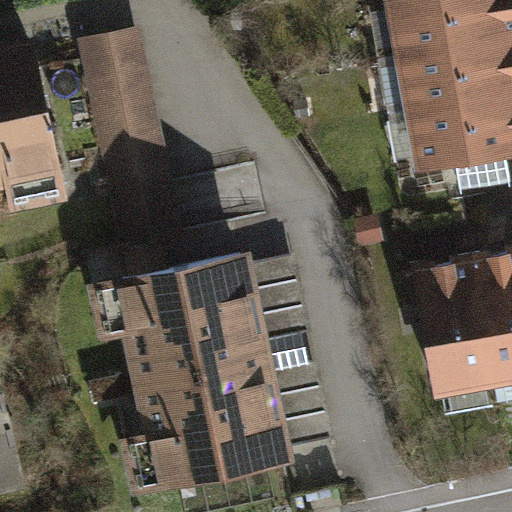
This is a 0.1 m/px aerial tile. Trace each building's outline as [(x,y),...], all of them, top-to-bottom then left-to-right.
[(511,0),(392,0),(401,46),(511,26),(511,0)] [(141,24),(83,36),(125,239),(183,227),(141,24)] [(511,26),(401,46),(410,101),(511,83),(511,26)] [(34,30),(0,36),(0,176),(6,175),(11,201),(66,190),(34,30)] [(511,83),(410,101),(419,157),(457,150),(463,185),(511,177),(505,141),(511,139),(511,83)] [(130,270),(115,273),(159,476),(289,448),(245,245),(173,260),(168,235),(124,245),(130,270)] [(511,368),(511,240),(473,248),(496,371),(511,368)] [(495,371),(472,248),(417,258),(440,381),(495,371)] [(126,370),(91,376),(95,396),(130,389),(126,370)]
